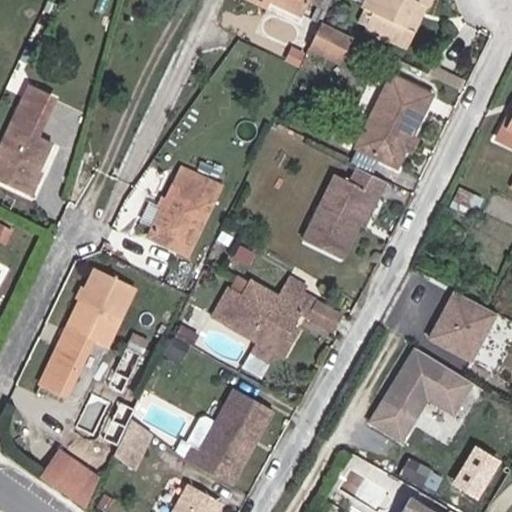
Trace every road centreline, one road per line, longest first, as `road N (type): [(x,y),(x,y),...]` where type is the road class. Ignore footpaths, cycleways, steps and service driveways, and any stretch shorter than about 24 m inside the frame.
road 1 (residential): [(511,37),(393,302),(267,511)]
road 2 (residential): [(78,231),(0,388)]
